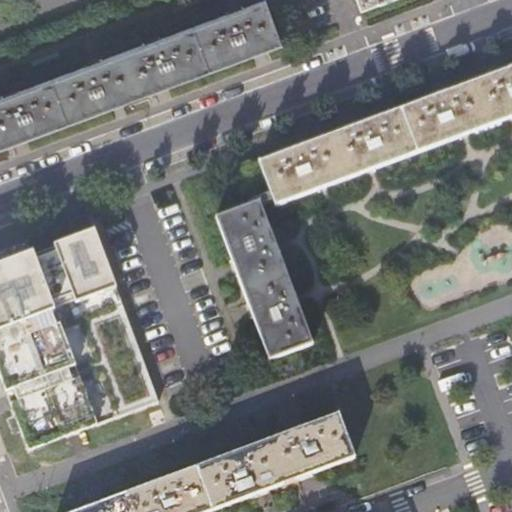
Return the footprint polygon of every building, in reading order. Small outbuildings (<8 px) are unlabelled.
[(266,4),(0,103),(0,152),(281,46),(266,4)] [(266,202),(269,209),(511,119),(511,70),(253,166),(266,202)] [(263,211),(261,205),(219,220),(272,363),(314,348),(263,211)] [(57,221),(0,236),(0,437),(4,448),(99,411),(57,221)] [(228,511),(357,463),(341,421),(102,511),(228,511)]
